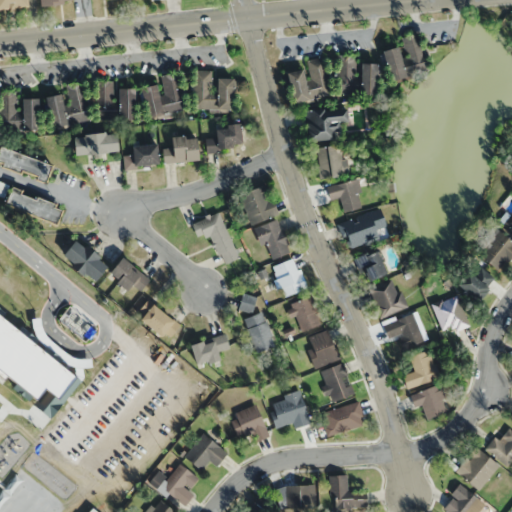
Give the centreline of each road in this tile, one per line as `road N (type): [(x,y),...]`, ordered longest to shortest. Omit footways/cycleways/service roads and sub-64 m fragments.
road 1 (residential): [(407,494),(383,390),(284,152),(243,0)]
road 2 (tertiary): [(460,0),(0,49)]
road 3 (residential): [(210,511),(239,481),(271,464),(428,448),(454,433),(475,408),(494,332),(511,302)]
road 4 (residential): [(284,152),(134,209),(144,233),(210,293)]
